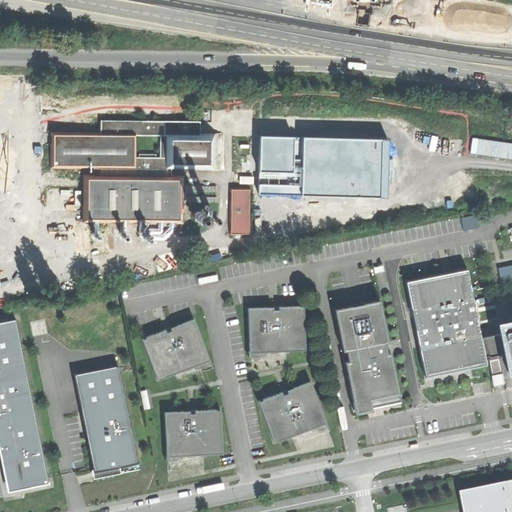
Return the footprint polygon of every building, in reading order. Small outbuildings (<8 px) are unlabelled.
[(21,87),(0,87),(0,271),(28,267),(21,87)] [(239,107),(240,135),(253,135),(253,114),(257,114),(257,108),(239,107)] [(99,135),(52,135),(52,168),(92,168),(92,178),(85,178),(85,222),(137,222),(182,222),(182,179),(170,179),(170,169),(212,169),(213,136),(198,136),(199,122),(99,121),(99,135)] [(389,140),(261,137),(259,195),(387,198),(389,140)] [(249,188),(231,188),(230,233),(249,233),(249,188)] [(201,219),(203,217),(203,216),(203,214),(202,211),(200,210),(198,210),(196,211),(194,213),(194,216),(195,218),(196,219),(199,220),(201,219)] [(477,214),(461,218),(463,230),(479,227),(477,214)] [(510,374),(511,373),(511,321),(499,324),(501,334),(483,337),(480,325),(474,299),(468,268),(407,280),(417,328),(421,348),(427,377),(441,374),(461,370),(488,364),(487,361),(489,361),(490,370),(498,369),(500,368),(499,360),(500,359),(506,358),(510,374)] [(198,278),(200,284),(218,280),(216,275),(198,278)] [(377,300),(334,309),(342,352),(346,351),(348,361),(344,362),(354,415),(372,411),(371,406),(401,402),(391,353),(386,354),(384,343),(388,342),(387,336),(380,299),(377,300)] [(249,308),(250,351),(305,351),(305,307),(276,307),(249,308)] [(200,366),(213,361),(197,319),(171,329),(166,331),(157,334),(142,340),(158,382),(176,375),(200,366)] [(30,487),(50,483),(48,477),(16,320),(0,322),(0,448),(9,491),(30,487)] [(117,367),(76,375),(94,468),(95,478),(102,476),(122,472),(140,468),(120,366),(117,367)] [(502,373),(491,375),(491,376),(493,387),(504,384),(502,373)] [(310,429),(327,423),(311,381),(287,390),(284,391),(281,392),(258,400),(274,443),(292,436),(310,429)] [(147,390),(140,391),(144,410),(151,409),(149,397),(147,390)] [(181,412),(165,412),(167,457),(184,456),(203,455),(224,454),(221,408),(194,410),(192,411),(189,411),(181,412)] [(511,511),(511,510),(505,480),(458,489),(462,509),(462,511),(511,511)]
